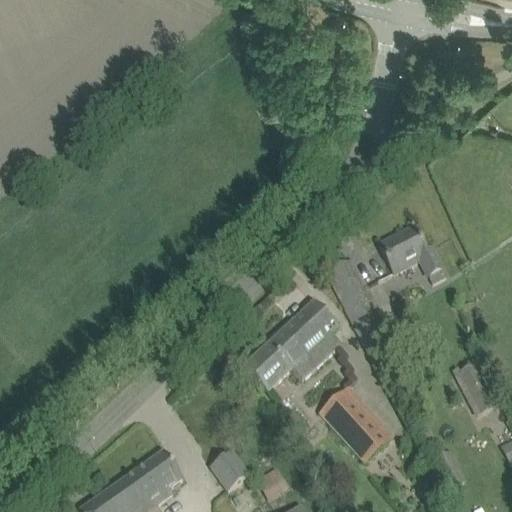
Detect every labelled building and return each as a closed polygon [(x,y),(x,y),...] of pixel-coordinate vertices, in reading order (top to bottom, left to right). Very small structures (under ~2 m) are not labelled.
[(432,252),(427,254),(415,230),(379,249),(394,277),(418,265),(427,282),(429,281),(432,288),(446,281),(442,274),(443,273),(432,252)] [(373,362),(396,350),(351,263),(326,276),(350,322),(373,362)] [(301,385),(340,349),(330,338),(337,331),(327,321),(314,306),(243,371),(266,396),(291,374),(301,385)] [(476,419),(501,405),(479,365),(454,379),(476,419)] [(346,392),(319,417),(365,467),(392,443),(346,392)] [(511,472),(511,471),(511,445),(502,450),(511,472)] [(158,508),(173,497),(170,492),(183,483),(164,455),(83,511),(142,511),(155,503),(158,508)] [(227,496),(250,480),(233,455),(210,471),(227,496)] [(451,494),(467,485),(451,455),(435,463),(451,494)] [(268,503),(288,490),(275,471),(255,484),(268,503)]
